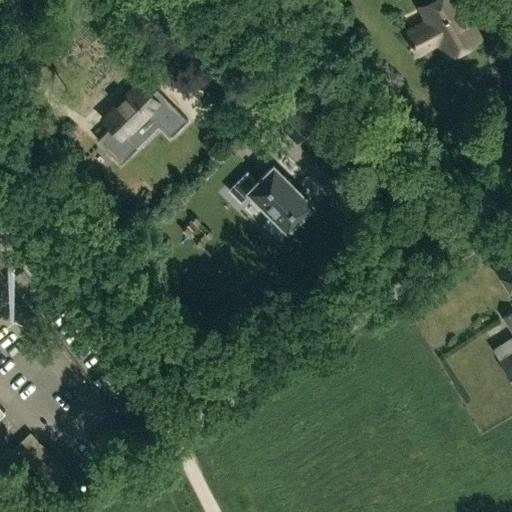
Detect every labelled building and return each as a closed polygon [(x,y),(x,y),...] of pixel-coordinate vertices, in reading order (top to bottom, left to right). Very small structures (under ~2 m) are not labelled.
[(417,51),(439,40),(446,55),(478,38),(458,0),(432,0),(421,6),(429,21),(407,32),(417,51)] [(159,103),(139,82),(103,118),(123,138),(159,103)] [(240,85),(223,103),(244,123),(261,105),(240,85)] [(292,105),(276,122),(296,142),(313,125),(292,105)] [(287,228),(311,203),(273,165),(257,181),(247,171),(229,189),(241,201),(250,191),(287,228)] [(511,256),(496,267),(511,292),(511,256)] [(13,290),(29,278),(22,269),(6,281),(13,290)] [(511,335),(492,348),(511,382),(511,335)]
